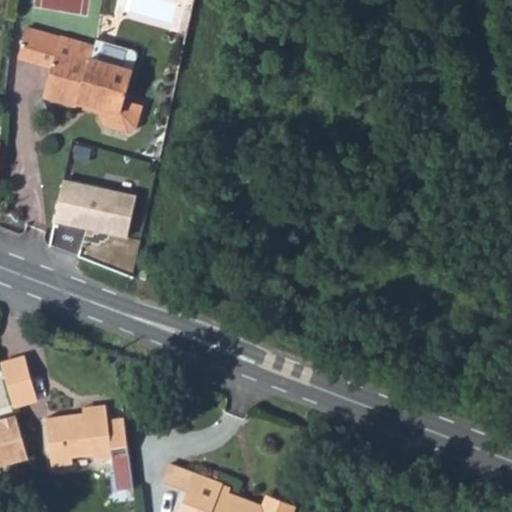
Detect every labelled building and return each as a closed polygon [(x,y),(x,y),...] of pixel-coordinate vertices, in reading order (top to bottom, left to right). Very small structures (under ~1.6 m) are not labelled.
[(29,32),(23,51),(22,56),(56,67),(47,98),(80,108),(83,100),(104,106),(100,117),(105,125),(127,131),(134,127),(140,105),(125,101),(139,53),(139,50),(98,39),(94,46),(30,26),(29,32)] [(15,28),(12,49),(23,51),(29,32),(15,28)] [(139,193),(66,178),(57,222),(129,238),(139,193)] [(28,357),(2,364),(9,388),(34,382),(28,357)] [(34,382),(9,388),(16,408),(40,401),(34,382)] [(88,408),(89,416),(108,414),(108,407),(88,408)] [(108,414),(89,416),(47,421),(53,467),(72,466),(72,458),(93,456),(95,462),(112,460),(113,468),(109,469),(109,475),(111,489),(132,487),(134,487),(125,420),(109,420),(108,414)] [(0,469),(1,472),(31,462),(18,418),(0,424),(0,469)] [(173,465),(165,484),(187,494),(179,511),(297,511),(299,508),(282,501),(266,509),(259,505),(256,511),(243,506),(245,501),(222,490),(223,486),(173,465)] [(271,497),(266,509),(282,501),(271,497)]
